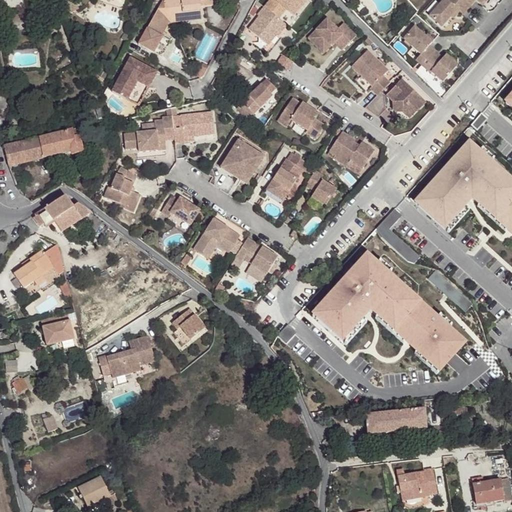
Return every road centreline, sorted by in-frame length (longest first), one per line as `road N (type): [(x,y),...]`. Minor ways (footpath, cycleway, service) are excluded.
road 1 (unclassified): [(0,217),(25,214),(68,191),(270,350),(297,392),(325,469),(323,511)]
road 2 (residential): [(445,108),(307,257)]
road 3 (unknown): [(180,171),(163,161),(130,160),(119,132),(206,106)]
road 4 (residential): [(336,0),(445,108)]
